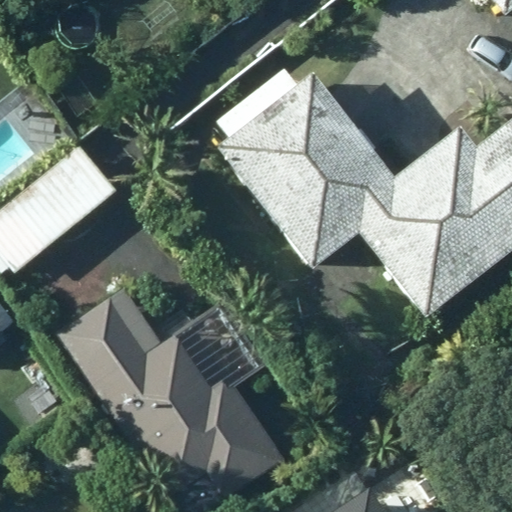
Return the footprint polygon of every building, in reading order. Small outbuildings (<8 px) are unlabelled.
[(511,16),(511,0),(489,0),(506,21),(511,16)] [(310,278),(358,240),(346,225),(394,188),(311,81),(294,94),(282,79),(215,131),(227,146),(214,156),(310,278)] [(511,127),(476,157),(460,167),(511,237),(511,127)] [(425,327),(511,260),(511,237),(460,167),(476,157),(461,136),(394,188),(346,225),(358,240),(425,327)] [(0,339),(15,329),(0,309),(0,276),(7,271),(12,277),(118,199),(80,148),(0,207),(0,339)] [(139,313),(70,359),(175,511),(211,511),(282,464),(235,389),(266,369),(226,306),(161,348),(139,313)] [(381,511),(364,486),(326,511),(381,511)]
